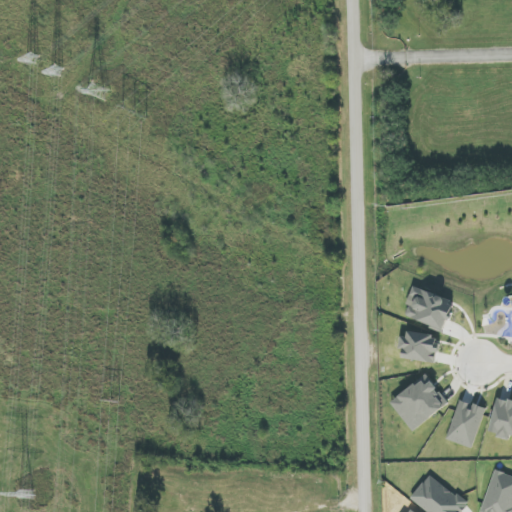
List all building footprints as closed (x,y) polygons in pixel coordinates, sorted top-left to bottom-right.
[(445,331),(456,302),(414,288),(411,296),(415,297),(408,318),(445,331)] [(437,363),(441,337),(409,332),(408,338),(401,337),(399,349),(404,350),(402,358),(437,363)] [(449,405),(427,376),(392,402),(413,431),(449,405)] [(511,438),(511,401),(498,399),(491,432),(498,433),(498,436),(511,438)] [(486,409),(460,400),(448,440),(474,448),(486,409)] [(511,511),(511,475),(495,471),(483,511),(511,511)]
